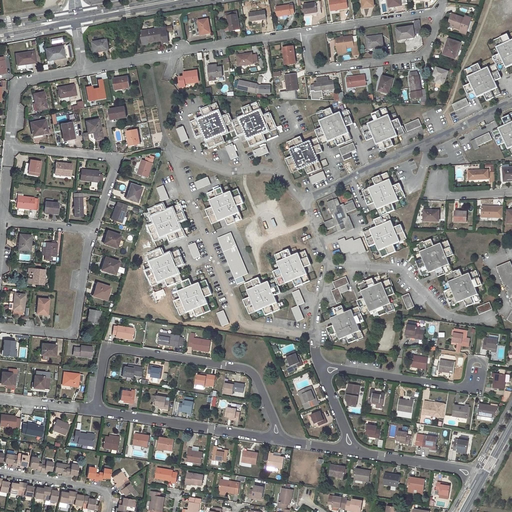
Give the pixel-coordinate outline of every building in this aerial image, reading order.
[(346,0),(329,0),(331,11),(348,8),(346,0)] [(316,3),(303,5),(305,14),(321,12),(320,1),(316,2),(316,3)] [(290,4),(276,7),(278,17),(292,15),(291,14),(295,13),(293,5),(290,6),(290,4)] [(265,11),(250,13),(251,21),(266,19),(265,11)] [(461,30),(460,32),(467,34),(472,18),(466,16),(465,18),(452,14),(448,25),(461,30)] [(237,15),(227,16),(228,18),(230,31),(230,32),(240,30),(237,15)] [(208,19),(198,21),(201,35),(211,33),(208,19)] [(408,39),(408,38),(415,37),(413,26),(397,28),(399,40),(408,39)] [(149,43),(163,40),(164,43),(169,42),(166,27),(143,31),(143,34),(142,34),(144,45),(149,44),(149,43)] [(494,41),(500,54),(494,57),(500,71),(511,65),(511,40),(511,41),(508,34),(500,38),(494,41)] [(382,35),(367,37),(369,49),(383,46),(382,35)] [(353,36),(336,38),(338,49),(354,47),(355,55),(360,55),(358,42),(353,43),(353,38),(353,36)] [(449,39),(445,49),(446,50),(445,55),(456,59),(461,43),(449,39)] [(107,40),(92,42),(94,53),(109,50),(107,40)] [(58,59),(57,58),(69,56),(67,45),(45,49),(47,61),(58,59)] [(293,46),(283,48),(285,65),(296,63),(293,46)] [(35,51),(16,54),(18,69),(25,68),(25,64),(36,62),(35,51)] [(244,55),(237,56),(239,66),(254,64),(252,53),(244,54),(244,55)] [(471,101),(485,94),(488,101),(501,94),(493,77),(499,74),(495,65),(482,70),(479,64),(476,65),(469,68),(465,70),(471,83),(465,86),(468,94),(471,101)] [(222,67),(209,68),(210,78),(223,77),(222,67)] [(436,76),(433,81),(444,85),(449,72),(437,68),(434,75),(436,76)] [(197,71),(184,73),(184,76),(179,77),(181,87),(186,87),(186,84),(199,82),(197,71)] [(296,73),(285,75),(287,91),(298,90),(296,73)] [(499,74),(493,77),(495,82),(502,78),(499,74)] [(365,75),(346,78),(348,88),(366,85),(365,75)] [(383,76),(379,91),(389,93),(393,79),(383,76)] [(411,77),(410,78),(413,98),(422,97),(427,96),(426,89),(421,90),(419,76),(417,76),(411,77)] [(128,77),(114,79),(116,90),(130,87),(128,77)] [(240,81),(238,89),(255,93),(255,92),(259,93),(261,86),(257,85),(257,84),(240,81)] [(334,81),(314,83),(315,92),(335,89),(334,81)] [(74,85),(58,88),(60,98),(61,102),(69,100),(68,96),(76,95),(74,85)] [(92,90),(87,91),(89,101),(105,98),(103,87),(92,89),(92,90)] [(44,92),(33,94),(35,103),(33,103),(34,111),(47,109),(44,92)] [(466,98),(452,104),(455,112),(470,105),(466,98)] [(262,134),(276,128),(270,114),(263,117),(258,103),(244,109),(247,116),(233,121),(237,131),(244,128),(246,133),(251,146),(265,140),(262,134)] [(204,134),(210,147),(224,142),(221,135),(235,129),(229,115),(222,118),(217,105),(202,110),(205,117),(192,123),(196,132),(202,129),(204,134)] [(125,107),(109,110),(111,120),(127,117),(125,107)] [(316,131),(322,144),(335,139),(338,146),(352,140),(346,126),(344,121),(351,119),(348,109),(334,115),(331,108),(317,114),(322,128),(316,131)] [(392,122),(386,109),(379,111),(372,114),(375,121),(362,127),(366,136),(372,133),(374,138),(380,151),(394,145),(391,139),(405,133),(399,119),(392,122)] [(511,114),(503,119),(506,125),(492,132),(495,138),(498,145),(505,142),(511,156),(511,155),(511,114)] [(99,119),(86,121),(88,133),(94,132),(95,140),(102,138),(99,119)] [(419,119),(405,125),(408,132),(422,126),(419,119)] [(45,120),(30,123),(33,135),(47,133),(45,120)] [(71,122),(61,124),(63,140),(74,138),(71,122)] [(189,140),(183,126),(176,129),(182,143),(189,140)] [(123,141),(121,129),(113,130),(115,142),(123,141)] [(137,129),(127,131),(130,146),(141,144),(137,129)] [(479,146),(492,139),(489,133),(476,139),(479,146)] [(301,137),(287,142),(293,156),(286,159),(292,173),(305,167),(308,174),(322,168),(317,155),(314,150),(321,147),(318,138),(304,143),(301,137)] [(471,141),(475,150),(480,148),(479,146),(476,139),(471,141)] [(248,140),(242,142),(245,148),(251,146),(248,140)] [(352,157),(350,152),(356,150),(353,143),(340,149),(344,161),(352,157)] [(233,144),(226,146),(231,160),(238,157),(233,144)] [(266,145),(253,151),(256,158),(269,152),(266,145)] [(321,147),(314,150),(317,155),(324,152),(321,147)] [(142,160),(138,174),(142,176),(142,177),(145,178),(146,177),(148,178),(154,159),(155,157),(151,156),(150,158),(147,157),(145,161),(142,160)] [(31,159),(28,171),(39,173),(41,161),(31,159)] [(56,163),(55,173),(65,174),(65,176),(70,176),(71,164),(56,163)] [(503,165),(503,168),(504,181),(511,180),(511,167),(510,168),(509,165),(503,165)] [(81,170),(80,180),(99,182),(100,172),(81,170)] [(488,170),(469,171),(469,180),(489,179),(488,170)] [(323,171),(310,177),(313,184),(326,178),(323,171)] [(369,189),(363,191),(366,201),(373,198),(381,216),(395,210),(393,203),(406,198),(400,183),(393,186),(387,173),(373,179),(376,186),(369,189)] [(208,177),(195,182),(198,189),(211,184),(208,177)] [(129,192),(127,199),(137,202),(142,188),(131,184),(128,192),(129,192)] [(164,185),(157,188),(162,201),(169,198),(164,185)] [(222,188),(208,194),(213,207),(206,210),(212,224),(226,218),(231,216),(234,223),(243,219),(237,206),(244,203),(238,189),(225,194),(222,188)] [(82,193),(73,193),(74,217),(83,216),(82,193)] [(17,196),(16,208),(33,209),(34,198),(17,196)] [(335,218),(324,222),(328,230),(339,224),(335,214),(339,212),(338,208),(334,199),(327,203),(332,215),(333,215),(335,218)] [(45,202),(44,213),(58,214),(59,203),(45,202)] [(354,202),(342,207),(346,218),(342,219),(344,223),(347,232),(354,229),(349,216),(348,217),(347,213),(357,209),(354,202)] [(149,210),(155,223),(149,227),(154,241),(168,235),(171,242),(185,236),(179,222),(186,219),(180,205),(167,211),(162,213),(159,206),(149,210)] [(482,206),(482,217),(496,217),(497,210),(492,210),(493,207),(482,206)] [(116,207),(111,219),(121,223),(126,210),(116,207)] [(342,207),(338,208),(339,212),(335,214),(339,224),(344,223),(342,219),(346,218),(342,207)] [(424,210),(424,221),(439,221),(439,210),(424,210)] [(455,211),(455,222),(467,222),(467,212),(455,211)] [(396,251),(394,244),(407,239),(401,225),(395,228),(389,214),(379,218),(382,225),(364,233),(370,246),(376,243),(382,257),(396,251)] [(107,237),(105,244),(117,248),(121,235),(107,231),(106,237),(107,237)] [(243,276),(248,273),(231,232),(218,238),(235,279),(243,276)] [(20,234),(19,242),(20,243),(20,250),(30,251),(31,236),(20,234)] [(345,238),(338,240),(343,254),(350,251),(351,254),(358,251),(359,254),(366,251),(361,238),(354,241),(353,238),(346,241),(345,238)] [(453,271),(447,257),(454,255),(448,241),(435,246),(432,240),(418,245),(423,259),(416,262),(422,276),(436,270),(441,268),(443,275),(453,271)] [(46,242),(44,260),(52,260),(52,256),(56,257),(57,243),(46,242)] [(196,242),(188,245),(194,259),(201,256),(196,242)] [(165,256),(160,258),(157,251),(147,254),(153,268),(147,271),(152,285),(166,280),(169,286),(175,284),(183,280),(177,267),(184,264),(178,250),(165,256)] [(304,267),(302,263),(309,260),(305,251),(291,256),(289,250),(275,255),(280,269),(274,271),(280,286),(293,280),(296,287),(310,281),(304,267)] [(105,262),(102,270),(115,274),(119,262),(105,257),(104,262),(105,262)] [(511,265),(511,262),(497,267),(511,304),(511,310),(507,320),(511,322),(511,265)] [(28,268),(27,273),(32,274),(32,284),(43,285),(45,269),(28,268)] [(460,269),(446,275),(452,289),(445,292),(451,306),(465,300),(469,298),(472,305),(481,301),(475,287),(482,284),(476,270),(463,276),(460,269)] [(243,276),(235,279),(238,285),(245,281),(243,276)] [(346,276),(333,282),(336,289),(332,291),(337,304),(344,301),(341,294),(349,290),(347,284),(349,283),(346,276)] [(259,278),(245,283),(250,297),(244,300),(250,314),(263,308),(266,315),(280,309),(275,296),(273,291),(279,288),(276,279),(262,284),(259,278)] [(373,278),(359,284),(366,303),(360,306),(364,315),(377,309),(380,316),(394,310),(388,296),(395,293),(389,280),(375,285),(373,278)] [(211,310),(205,297),(212,294),(206,280),(193,286),(188,288),(185,281),(176,285),(181,298),(175,301),(181,315),(194,310),(197,316),(211,310)] [(97,283),(95,288),(96,288),(94,296),(106,300),(110,287),(97,283)] [(304,318),(299,306),(305,303),(299,290),(292,293),(298,306),(292,308),(297,322),(304,318)] [(23,310),(25,295),(14,293),(14,302),(13,309),(13,313),(23,314),(23,310)] [(405,304),(408,309),(415,306),(409,293),(407,294),(402,296),(405,304)] [(38,298),(37,314),(47,315),(49,299),(38,298)] [(489,302),(477,308),(480,315),(493,309),(489,302)] [(336,330),(329,333),(333,342),(347,336),(349,343),(363,337),(358,324),(365,321),(359,307),(345,312),(342,306),(329,311),(334,325),(336,330)] [(90,309),(87,323),(98,324),(100,311),(90,309)] [(217,313),(222,326),(229,323),(224,310),(217,313)] [(115,335),(115,337),(132,339),(134,329),(113,325),(112,334),(115,335)] [(407,325),(406,335),(410,335),(410,337),(419,338),(420,330),(416,329),(417,326),(407,325)] [(454,332),(452,342),(457,343),(457,345),(457,348),(458,350),(460,350),(461,349),(461,346),(465,346),(469,347),(470,338),(467,338),(468,331),(454,329),(454,332)] [(160,333),(158,343),(175,346),(175,344),(179,345),(180,336),(160,333)] [(211,341),(194,338),(195,333),(191,333),(189,346),(192,347),(192,349),(209,352),(211,341)] [(485,337),(483,349),(491,350),(491,352),(496,353),(496,349),(498,340),(498,336),(489,335),(489,338),(485,337)] [(4,340),(3,355),(13,356),(13,355),(14,351),(15,341),(4,340)] [(42,344),(41,355),(55,356),(56,345),(42,344)] [(74,347),(73,355),(92,357),(93,347),(80,346),(80,348),(74,347)] [(296,353),(287,357),(291,367),(294,366),(295,369),(303,365),(300,357),(298,358),(296,353)] [(419,367),(418,368),(426,369),(428,358),(414,355),(412,366),(419,367)] [(441,359),(439,371),(446,372),(454,374),(455,362),(441,359)] [(124,366),(122,376),(132,378),(132,375),(136,376),(138,367),(129,365),(129,367),(124,366)] [(149,365),(148,374),(151,374),(151,377),(161,379),(162,369),(158,368),(158,366),(149,365)] [(2,372),(1,383),(15,385),(16,374),(2,372)] [(64,372),(63,384),(78,386),(78,381),(82,382),(83,374),(64,372)] [(197,374),(195,384),(196,384),(195,387),(196,388),(203,389),(204,388),(205,386),(209,386),(209,383),(214,384),(216,376),(211,375),(202,373),(202,375),(197,374)] [(492,373),(492,377),(495,377),(494,384),(493,384),(493,388),(504,389),(506,374),(492,373)] [(35,375),(33,387),(38,388),(38,390),(48,391),(50,377),(35,375)] [(225,383),(224,392),(233,394),(234,391),(237,392),(239,383),(230,382),(230,383),(225,383)] [(347,391),(346,398),(349,406),(353,406),(354,400),(357,401),(360,386),(350,384),(348,391),(347,391)] [(312,386),(304,389),(305,393),(302,394),(299,395),(303,404),(315,399),(313,395),(315,394),(312,386)] [(371,389),(368,403),(377,404),(382,405),(383,405),(384,402),(385,396),(385,394),(381,393),(381,394),(374,393),(375,389),(371,389)] [(121,390),(120,400),(124,400),(124,402),(133,404),(135,390),(131,390),(131,392),(121,390)] [(160,406),(160,408),(169,409),(170,401),(167,400),(167,397),(157,395),(156,405),(160,406)] [(400,399),(398,410),(412,412),(415,399),(411,398),(410,401),(403,400),(403,399),(400,399)] [(180,402),(178,411),(187,412),(187,410),(192,411),(193,411),(194,402),(184,400),(184,403),(180,402)] [(425,400),(422,414),(437,417),(439,405),(435,404),(435,405),(428,404),(429,401),(425,400)] [(465,407),(458,406),(458,405),(454,404),(452,416),(467,418),(469,405),(465,404),(465,407)] [(499,407),(487,405),(480,404),(477,419),(491,421),(493,417),(493,412),(496,412),(499,407)] [(227,407),(226,416),(230,417),(230,419),(239,421),(240,412),(237,412),(237,409),(227,407)] [(320,411),(311,415),(315,424),(318,422),(319,426),(327,423),(324,415),(322,415),(320,411)] [(1,415),(0,421),(0,425),(15,427),(15,426),(16,418),(16,416),(8,415),(8,416),(1,415)] [(56,420),(52,429),(65,435),(69,425),(56,420)] [(23,424),(21,433),(40,436),(43,426),(28,423),(27,424),(23,424)] [(380,429),(377,429),(378,426),(367,424),(366,434),(371,435),(370,437),(379,438),(380,429)] [(398,430),(397,440),(401,441),(401,443),(410,444),(411,435),(408,435),(408,432),(402,431),(398,430)] [(78,444),(92,446),(94,436),(87,435),(79,434),(80,432),(75,431),(74,440),(78,440),(78,444)] [(135,434),(133,445),(148,447),(150,435),(142,434),(142,435),(135,434)] [(424,435),(422,446),(431,448),(431,446),(436,446),(438,437),(424,435)] [(105,436),(103,448),(118,450),(120,436),(116,436),(115,439),(109,438),(109,437),(105,436)] [(455,441),(453,450),(457,451),(462,452),(462,450),(467,450),(469,441),(468,441),(469,437),(461,436),(460,439),(455,438),(455,441)] [(160,437),(158,448),(173,451),(175,440),(168,439),(168,438),(160,437)] [(214,446),(212,460),(227,462),(229,451),(225,450),(225,451),(218,450),(218,447),(214,446)] [(188,447),(186,461),(201,464),(203,452),(199,451),(199,453),(192,451),(193,448),(188,447)] [(243,451),(242,462),(242,465),(252,467),(252,464),(257,464),(258,453),(250,452),(243,451)] [(270,453),(268,466),(283,469),(285,457),(280,457),(280,458),(274,456),(274,453),(270,453)] [(17,456),(6,454),(4,463),(12,464),(11,467),(15,468),(15,467),(17,456)] [(17,456),(15,467),(19,468),(19,466),(27,467),(29,457),(22,455),(21,454),(18,454),(17,455),(17,456)] [(29,467),(36,469),(36,470),(40,471),(41,464),(38,463),(39,458),(31,457),(29,467)] [(44,470),(52,471),(53,463),(42,461),(41,464),(40,471),(40,472),(44,473),(44,470)] [(54,472),(61,473),(61,476),(65,477),(65,476),(67,466),(56,463),(54,472)] [(78,466),(72,465),(71,466),(67,466),(65,476),(69,476),(69,475),(77,476),(78,466)] [(331,465),(329,475),(344,478),(346,467),(331,465)] [(88,467),(86,478),(93,479),(93,481),(97,481),(97,480),(98,474),(94,474),(95,469),(88,467)] [(156,478),(172,481),(171,482),(176,483),(177,482),(178,473),(173,472),(173,470),(158,468),(156,478)] [(103,469),(102,473),(99,473),(98,474),(97,480),(101,480),(102,478),(109,478),(110,470),(103,469)] [(356,469),(354,479),(369,482),(371,471),(356,469)] [(121,480),(125,477),(120,471),(112,477),(116,483),(114,484),(117,488),(123,484),(121,480)] [(204,475),(194,474),(188,473),(187,482),(192,483),(192,484),(202,485),(204,475)] [(385,473),(383,484),(399,486),(400,476),(385,473)] [(410,477),(408,488),(424,490),(426,480),(410,477)] [(0,490),(8,492),(10,483),(2,481),(2,479),(0,478),(0,490)] [(234,493),(238,494),(240,483),(222,480),(220,491),(227,492),(234,493)] [(438,481),(436,490),(440,491),(439,494),(440,494),(449,496),(451,486),(446,485),(446,483),(438,481)] [(19,484),(12,483),(10,493),(21,495),(23,483),(19,482),(19,484)] [(21,495),(33,497),(34,487),(27,486),(27,484),(23,483),(21,495)] [(125,496),(134,490),(130,484),(125,487),(123,484),(117,488),(119,491),(121,490),(125,496)] [(254,497),(262,499),(263,499),(265,488),(256,486),(255,491),(251,490),(250,498),(253,499),(254,497)] [(44,489),(36,487),(35,497),(46,499),(48,488),(44,487),(44,489)] [(59,492),(51,490),(52,488),(48,488),(46,499),(57,501),(59,492)] [(281,500),(280,503),(279,503),(279,508),(283,509),(287,510),(288,505),(290,505),(291,498),(292,498),(294,490),(283,489),(282,496),(283,496),(282,499),(281,500)] [(68,493),(61,492),(60,502),(59,507),(67,508),(67,503),(71,504),(73,492),(69,491),(68,493)] [(71,504),(82,506),(84,496),(76,495),(77,493),(73,492),(71,504)] [(152,502),(151,510),(152,511),(160,511),(162,511),(164,503),(165,498),(157,497),(158,493),(151,492),(151,496),(153,496),(152,502)] [(96,500),(89,499),(89,497),(85,496),(84,503),(87,504),(87,509),(94,510),(95,505),(96,500)] [(346,501),(347,498),(334,496),(333,500),(328,499),(327,503),(332,504),(332,506),(338,507),(345,508),(346,501)] [(199,511),(201,500),(191,498),(190,503),(189,509),(188,511),(199,511)] [(123,499),(122,506),(119,505),(118,509),(125,510),(125,507),(130,507),(132,500),(123,499)] [(350,510),(354,511),(354,510),(361,511),(362,501),(352,499),(352,502),(346,501),(345,508),(345,509),(350,510)]
